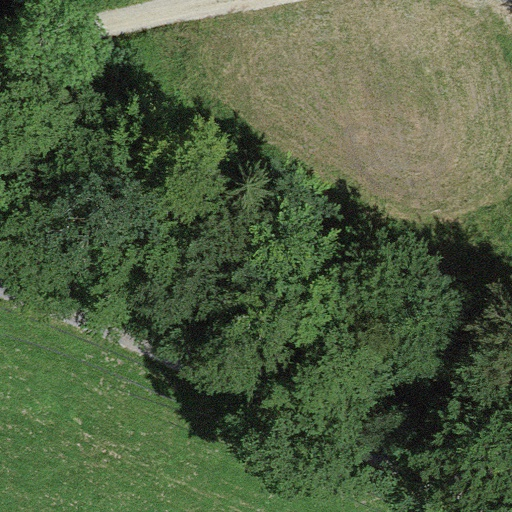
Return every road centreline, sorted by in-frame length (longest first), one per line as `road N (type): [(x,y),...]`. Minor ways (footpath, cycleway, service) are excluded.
road 1 (track): [(0,294),(505,511)]
road 2 (track): [(228,0),(0,38)]
